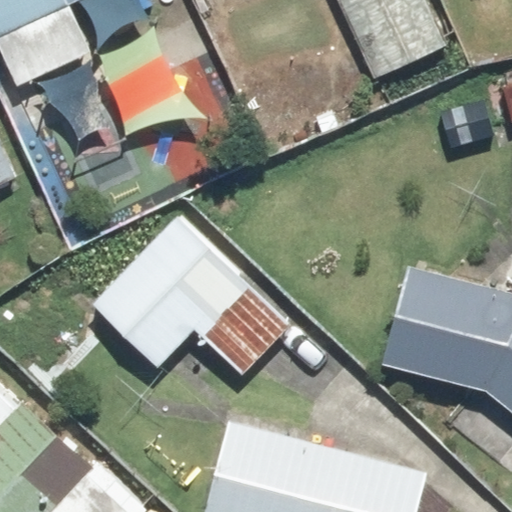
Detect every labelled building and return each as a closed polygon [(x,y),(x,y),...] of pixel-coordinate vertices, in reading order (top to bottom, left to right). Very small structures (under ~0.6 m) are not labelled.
[(0,0),(0,36),(77,0),(0,0)] [(417,0),(332,0),(368,78),(438,47),(417,0)] [(0,186),(12,182),(0,155),(0,186)] [(175,214),(93,300),(156,361),(190,325),(241,373),(289,322),(175,214)] [(511,298),(398,269),(373,367),(476,394),(511,422),(511,298)] [(0,511),(124,511),(83,472),(88,467),(19,401),(16,405),(0,390),(0,511)] [(198,511),(409,511),(421,470),(222,420),(198,511)]
